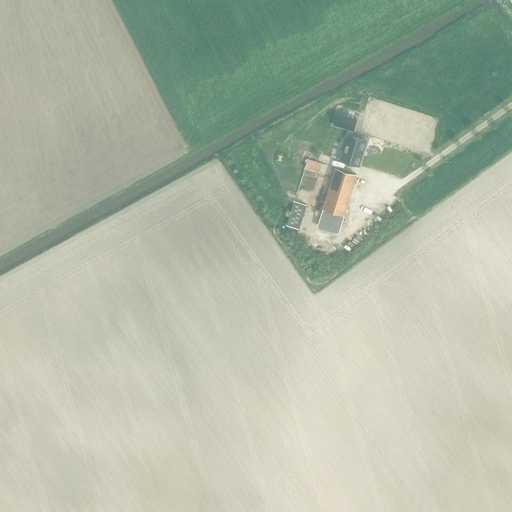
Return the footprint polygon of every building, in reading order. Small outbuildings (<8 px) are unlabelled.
[(340,160),(359,166),(366,141),(351,136),(357,119),(337,113),(334,125),(349,129),(340,160)] [(307,159),(304,167),(318,171),(321,163),(307,159)] [(335,167),(317,224),(339,230),(356,174),(335,167)] [(379,178),(387,184),(390,179),(381,174),(379,178)] [(294,200),(287,224),(298,227),(305,203),(294,200)]
